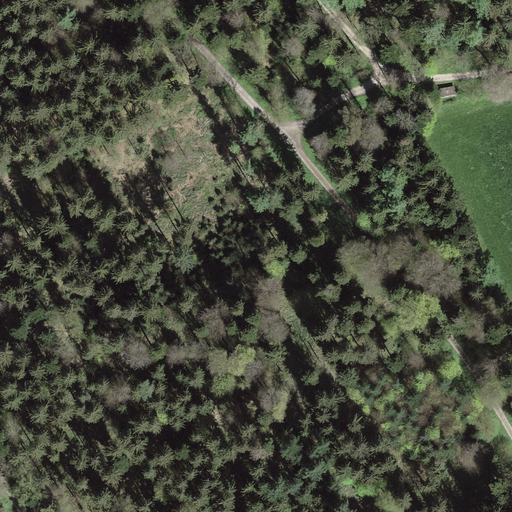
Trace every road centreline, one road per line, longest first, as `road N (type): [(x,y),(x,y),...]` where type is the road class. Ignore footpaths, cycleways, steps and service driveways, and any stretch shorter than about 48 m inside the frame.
road 1 (track): [(284,133),(465,355),(511,434)]
road 2 (track): [(136,0),(188,32),(284,133)]
road 3 (track): [(284,133),(346,95),(393,80)]
